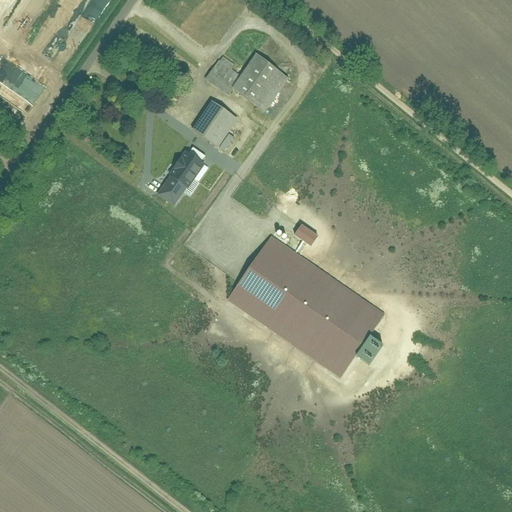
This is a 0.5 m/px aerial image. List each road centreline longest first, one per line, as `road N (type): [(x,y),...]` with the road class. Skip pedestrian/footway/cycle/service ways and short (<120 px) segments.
road 1 (track): [(264,0),(511,196)]
road 2 (unclassified): [(132,0),(0,194)]
